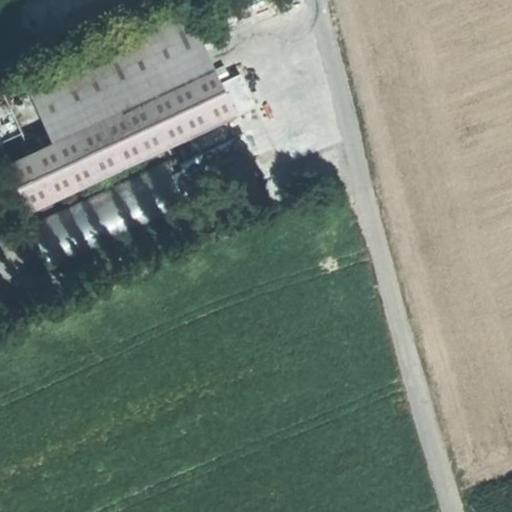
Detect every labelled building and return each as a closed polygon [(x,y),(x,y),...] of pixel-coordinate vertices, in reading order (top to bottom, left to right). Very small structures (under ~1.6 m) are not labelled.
[(189,12),(185,4),(28,77),(57,139),(11,161),(34,210),(198,133),(237,115),(203,43),(189,12)] [(203,6),(189,12),(203,43),(217,37),(203,6)] [(251,58),(261,94),(273,91),(263,54),(251,58)] [(244,131),(237,115),(198,133),(201,140),(209,136),(213,145),(244,131)] [(169,159),(32,222),(52,266),(189,202),(169,159)]
